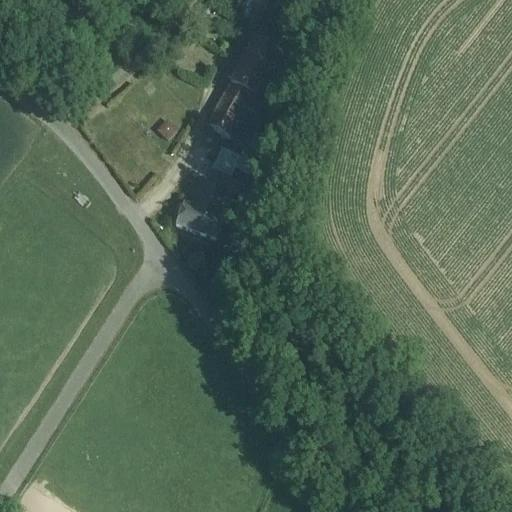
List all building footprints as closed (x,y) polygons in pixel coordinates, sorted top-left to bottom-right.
[(279,0),(278,3),(299,20),(308,7),(302,3),(303,0),(279,0)] [(278,3),(255,42),(283,57),(285,54),(290,57),(296,47),(286,41),(299,20),(278,3)] [(283,57),(255,42),(230,88),(252,100),(243,115),(257,123),(290,62),(283,57)] [(230,88),(207,130),(243,149),(257,123),(243,115),(252,100),(230,88)] [(244,186),(224,179),(219,191),(234,196),(234,197),(240,199),(244,186)] [(219,191),(201,184),(189,210),(184,208),(176,229),(215,244),(234,197),(234,196),(219,191)]
